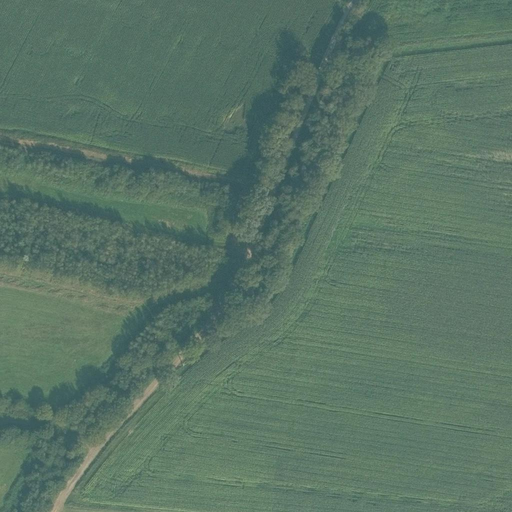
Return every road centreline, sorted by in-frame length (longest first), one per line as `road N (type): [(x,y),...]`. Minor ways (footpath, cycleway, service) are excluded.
road 1 (track): [(0,141),(239,187),(244,205),(231,237),(244,263)]
road 2 (track): [(244,263),(356,0)]
road 3 (track): [(93,447),(215,316),(244,263)]
